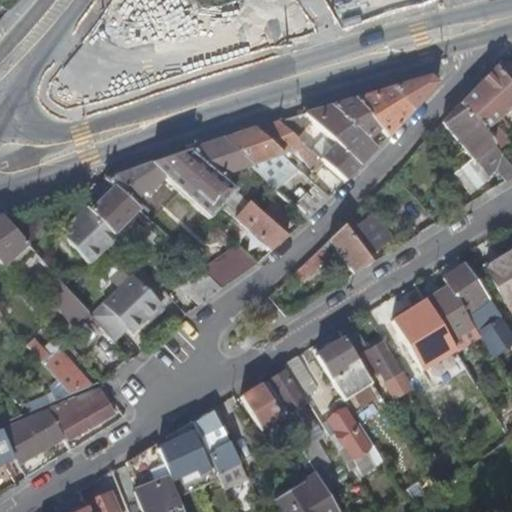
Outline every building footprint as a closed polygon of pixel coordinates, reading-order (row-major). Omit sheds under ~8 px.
[(511,89),(496,68),(461,105),(484,134),(495,125),(509,113),(511,116),(511,89)] [(429,79),(355,100),(386,141),(437,87),(429,79)] [(355,100),(330,108),(336,114),(376,152),(386,141),(355,100)] [(484,134),(461,105),(443,124),(474,163),(487,178),(498,170),(509,184),(511,182),(511,168),(500,154),(484,134)] [(330,108),(305,115),(311,121),(336,114),(330,108)] [(311,121),(313,122),(336,146),(360,169),(376,152),(336,114),(311,121)] [(305,115),(278,123),(296,139),(313,122),(311,121),(305,115)] [(278,123),(256,130),(283,155),(296,150),(301,160),(314,174),(324,164),(321,161),(296,139),(278,123)] [(495,125),(484,134),(500,154),(511,145),(495,125)] [(256,130),(225,140),(251,166),(272,158),(290,177),(277,191),(307,221),(330,199),(320,191),(282,156),(283,155),(256,130)] [(225,140),(190,152),(217,177),(251,166),(225,140)] [(321,161),(324,164),(331,171),(335,175),(346,184),(360,169),(336,146),(321,161)] [(190,152),(149,166),(163,179),(203,216),(216,203),(221,208),(235,193),(217,177),(190,152)] [(487,178),(474,163),(463,171),(480,192),(490,182),(487,178)] [(149,166),(107,181),(110,184),(136,209),(139,206),(136,202),(143,193),(147,196),(163,179),(149,166)] [(111,192),(89,213),(112,237),(138,211),(136,209),(110,184),(107,188),(111,192)] [(235,193),(221,208),(234,220),(248,205),(235,193)] [(271,202),(258,214),(278,231),(289,219),(271,202)] [(248,205),(234,220),(270,254),(287,240),(278,231),(258,214),(248,205)] [(85,209),(61,232),(89,263),(114,240),(112,237),(89,213),(85,209)] [(372,217),(348,236),(367,260),(391,242),(372,217)] [(3,220),(0,220),(0,266),(2,269),(27,247),(3,220)] [(348,236),(343,229),(328,243),(355,276),(372,266),(367,260),(348,236)] [(89,263),(61,232),(59,234),(88,264),(89,263)] [(256,265),(235,246),(200,272),(219,292),(256,265)] [(329,257),(321,249),(288,279),(296,287),(329,257)] [(511,304),(511,255),(485,271),(507,308),(511,304)] [(200,272),(188,261),(170,279),(198,307),(219,292),(200,272)] [(475,315),(491,304),(465,267),(443,280),(449,289),(473,327),(481,322),(475,315)] [(87,314),(50,273),(40,282),(78,323),(87,314)] [(133,278),(117,293),(144,322),(160,308),(133,278)] [(461,351),(480,338),(473,327),(449,289),(427,303),(461,351)] [(90,317),(114,344),(126,332),(130,335),(144,322),(117,293),(90,317)] [(263,303),(255,310),(268,326),(276,319),(263,303)] [(457,353),(461,351),(427,303),(416,309),(393,323),(415,360),(449,339),(457,353)] [(345,341),(357,360),(369,353),(356,334),(345,341)] [(34,340),(26,347),(35,357),(69,395),(70,396),(92,387),(57,350),(49,358),(41,349),(34,340)] [(50,341),(41,349),(49,358),(57,350),(50,341)] [(317,358),(332,381),(344,402),(372,385),(369,379),(357,360),(345,341),(317,358)] [(13,353),(7,345),(0,351),(0,364),(13,353)] [(383,345),(369,353),(357,360),(369,379),(381,372),(388,383),(397,397),(411,389),(402,375),(383,345)] [(35,357),(26,347),(20,353),(28,362),(35,357)] [(283,367),(303,399),(316,392),(296,359),(283,367)] [(423,404),(437,396),(421,371),(408,379),(413,386),(423,404)] [(264,391),(282,419),(301,406),(304,405),(284,373),(269,382),(271,387),(264,391)] [(264,391),(261,386),(241,398),(262,432),(282,419),(264,391)] [(99,391),(75,401),(78,410),(99,397),(101,400),(104,399),(102,396),(99,391)] [(423,404),(431,416),(444,408),(437,396),(423,404)] [(75,401),(48,411),(56,427),(60,425),(68,441),(113,415),(104,399),(101,400),(99,397),(78,410),(75,401)] [(295,440),(305,434),(315,428),(301,406),(282,419),(295,440)] [(329,439),(346,465),(354,460),(370,449),(345,410),(326,422),(334,436),(329,439)] [(56,427),(48,411),(2,431),(19,464),(63,439),(56,427)] [(219,476),(241,465),(215,416),(212,411),(192,423),(219,476)] [(320,426),(329,439),(334,436),(326,422),(320,426)] [(0,463),(12,457),(0,432),(0,463)] [(295,440),(315,472),(329,464),(316,442),(312,445),(305,434),(295,440)] [(157,451),(171,481),(208,465),(193,435),(157,451)] [(183,511),(171,481),(157,451),(155,445),(143,453),(167,511),(183,511)] [(364,475),(383,463),(373,447),(370,449),(354,460),(364,475)] [(167,511),(143,453),(129,462),(141,489),(135,492),(143,511),(167,511)] [(225,490),(248,478),(241,465),(219,476),(225,490)] [(281,511),(339,511),(317,476),(275,502),(281,511)] [(117,511),(110,494),(88,503),(91,511),(117,511)]
